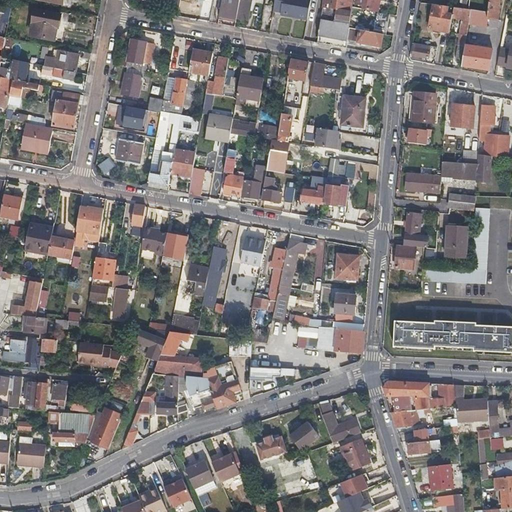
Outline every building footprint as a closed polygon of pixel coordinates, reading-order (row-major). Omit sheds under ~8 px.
[(236,19),(236,18),(238,0),(221,0),(219,16),(236,19)] [(238,0),(236,18),(247,20),(249,9),(250,0),(238,0)] [(273,0),(272,11),(279,12),(279,15),(306,20),(309,0),(273,0)] [(347,40),(348,28),(351,7),(352,0),(323,0),(317,42),(346,47),(347,40)] [(496,0),(488,0),(487,14),(491,15),(495,15),(496,0)] [(448,32),(451,18),(451,15),(445,14),(446,7),(432,5),(428,28),(448,32)] [(466,34),(469,19),(470,11),(452,8),(451,15),(451,18),(461,19),(459,33),(466,34)] [(67,29),(68,21),(69,14),(60,12),(59,15),(34,10),(29,35),(62,42),(64,28),(67,29)] [(470,11),(469,19),(485,22),(487,14),(470,11)] [(375,12),(373,21),(372,30),(384,33),(388,14),(375,12)] [(381,34),(348,28),(347,40),(379,46),(381,34)] [(154,41),(147,39),(135,37),(134,40),(131,39),(126,66),(148,70),(149,63),(150,63),(154,41)] [(462,55),(464,45),(465,42),(458,41),(456,54),(462,55)] [(428,59),(430,46),(415,44),(413,56),(415,56),(415,59),(421,60),(422,57),(428,59)] [(491,50),(464,45),(462,55),(460,66),(488,70),(491,50)] [(511,47),(500,46),(497,65),(511,67),(511,47)] [(188,73),(198,74),(208,76),(212,54),(192,50),(188,73)] [(54,68),(56,68),(63,70),(74,72),(75,72),(78,55),(57,51),(54,68)] [(91,54),(86,53),(81,52),(80,58),(90,60),(91,54)] [(228,60),(223,59),(218,58),(215,75),(225,77),(228,60)] [(9,68),(0,66),(0,76),(0,77),(24,82),(28,63),(14,60),(13,64),(10,63),(9,68)] [(287,78),(296,79),(305,80),(308,63),(290,60),(287,78)] [(324,64),(313,62),(310,86),(323,88),(338,90),(341,80),(323,76),(324,64)] [(56,68),(54,68),(42,65),(40,74),(54,77),(56,68)] [(56,68),(54,77),(62,79),(63,70),(56,68)] [(72,81),(74,72),(63,70),(62,79),(72,81)] [(121,93),(129,95),(138,96),(142,76),(125,72),(121,93)] [(363,74),(362,85),(370,86),(372,75),(363,74)] [(170,114),(175,114),(180,115),(187,78),(176,76),(169,113),(170,114)] [(39,85),(24,82),(0,77),(0,78),(0,106),(5,107),(8,91),(10,91),(10,96),(20,98),(23,87),(38,90),(39,85)] [(207,84),(205,93),(212,94),(221,96),(223,85),(217,84),(216,91),(211,90),(212,85),(207,84)] [(57,100),(78,104),(79,95),(52,91),(50,99),(57,100)] [(212,94),(205,93),(203,104),(210,105),(212,94)] [(234,109),(238,110),(242,110),(245,97),(236,95),(234,109)] [(438,96),(429,95),(419,95),(419,102),(416,102),(414,123),(435,125),(438,96)] [(18,109),(20,98),(10,96),(7,107),(14,108),(18,109)] [(160,112),(161,105),(162,99),(149,96),(147,110),(157,111),(160,112)] [(363,127),(364,113),(365,100),(344,98),(341,125),(363,127)] [(74,129),(78,104),(57,100),(53,125),(74,129)] [(490,156),(507,158),(511,159),(511,154),(510,154),(509,155),(507,155),(508,136),(490,134),(491,124),(494,124),(495,105),(481,104),(479,140),(486,140),(485,155),(490,156)] [(122,105),(122,109),(121,112),(134,115),(135,107),(122,105)] [(451,127),(462,128),(473,128),(475,107),(453,105),(451,127)] [(170,114),(169,113),(160,112),(148,183),(168,186),(170,174),(174,149),(178,129),(180,115),(175,114),(167,161),(162,160),(166,137),(170,114)] [(167,161),(175,114),(170,114),(166,137),(162,160),(167,161)] [(282,117),(278,141),(286,142),(290,115),(282,114),(282,117)] [(26,124),(44,127),(45,122),(44,120),(19,115),(18,118),(12,117),(11,121),(26,124)] [(198,133),(201,119),(180,115),(178,129),(198,133)] [(214,140),(215,137),(218,117),(209,115),(205,138),(214,140)] [(257,119),(254,137),(271,140),(278,141),(282,117),(278,116),(276,127),(262,125),(263,122),(260,121),(260,116),(257,115),(257,119)] [(229,140),(230,133),(232,120),(232,119),(218,117),(215,137),(229,140)] [(230,133),(254,137),(257,119),(251,118),(250,127),(238,125),(238,121),(232,120),(230,133)] [(53,129),(44,127),(26,124),(21,146),(38,149),(37,153),(47,155),(53,129)] [(302,145),(335,149),(337,131),(304,127),(302,145)] [(409,143),(431,144),(432,131),(410,129),(410,134),(407,134),(407,138),(409,138),(409,143)] [(354,135),(353,145),(365,146),(366,136),(354,135)] [(140,165),(141,154),(143,144),(120,139),(116,160),(140,165)] [(267,167),(267,170),(285,173),(290,143),(286,142),(278,141),(271,140),(267,167)] [(195,153),(174,149),(170,174),(191,178),(192,171),(195,153)] [(228,173),(229,169),(230,165),(233,165),(236,151),(227,149),(223,172),(228,173)] [(485,155),(479,154),(478,164),(477,178),(477,182),(489,182),(490,156),(485,155)] [(108,158),(96,166),(102,175),(114,167),(108,158)] [(329,164),(328,168),(327,178),(336,180),(338,159),(330,158),(329,164)] [(442,175),(460,177),(477,178),(478,164),(444,161),(442,175)] [(352,179),(356,165),(347,163),(343,177),(352,179)] [(262,199),(264,189),(267,170),(267,167),(256,165),(253,182),(244,181),(242,196),(262,199)] [(368,166),(367,179),(376,180),(376,166),(368,166)] [(200,173),(192,171),(191,178),(188,194),(200,196),(204,171),(201,170),(200,173)] [(443,176),(425,174),(408,173),(407,190),(441,192),(443,176)] [(233,176),(233,181),(232,186),(225,185),(224,193),(240,196),(243,177),(233,176)] [(326,190),(324,203),(346,206),(349,187),(326,183),(326,187),(326,190)] [(295,188),(291,187),(286,186),(284,202),(292,203),(295,188)] [(282,191),(264,189),(262,199),(280,202),(282,191)] [(302,200),(324,203),(326,190),(322,189),(322,192),(318,192),(310,190),(305,189),(304,189),(302,200)] [(366,206),(372,207),(375,193),(369,192),(366,206)] [(0,214),(0,215),(9,217),(18,219),(22,198),(4,194),(0,214)] [(475,208),(475,207),(476,196),(450,195),(450,209),(475,211),(475,208)] [(101,220),(105,221),(109,222),(113,205),(105,203),(101,220)] [(135,204),(133,214),(131,224),(132,224),(131,227),(141,229),(145,206),(135,204)] [(92,244),(90,252),(89,260),(92,260),(102,210),(88,207),(88,208),(80,206),(76,225),(92,228),(90,244),(92,244)] [(472,270),(423,267),(423,280),(485,284),(490,208),(475,207),(475,208),(475,211),(472,270)] [(409,213),(407,235),(406,246),(429,247),(430,237),(421,236),(422,214),(409,213)] [(35,218),(34,222),(31,238),(26,237),(24,249),(48,253),(51,237),(52,234),(54,221),(35,218)] [(31,238),(34,222),(29,221),(26,237),(31,238)] [(20,227),(16,226),(12,226),(10,235),(18,237),(20,227)] [(445,257),(455,257),(466,258),(468,228),(447,226),(445,257)] [(163,254),(167,234),(158,232),(158,230),(144,227),(140,248),(154,251),(154,253),(163,255),(163,254)] [(261,240),(263,234),(245,230),(243,236),(261,240)] [(167,233),(167,234),(163,254),(173,256),(182,258),(186,237),(167,233)] [(246,238),(238,236),(233,261),(241,262),(246,238)] [(47,254),(56,256),(70,259),(73,241),(51,237),(48,253),(47,254)] [(265,241),(246,238),(241,262),(261,266),(265,241)] [(284,269),(281,286),(292,288),(299,251),(301,241),(290,239),(288,250),(284,269)] [(308,242),(301,241),(299,251),(306,252),(308,242)] [(414,270),(415,259),(416,248),(397,247),(396,268),(414,270)] [(284,269),(288,250),(276,248),(271,277),(274,278),(269,301),(255,298),(253,308),(276,312),(281,286),(284,269)] [(357,279),(358,267),(359,255),(337,254),(335,277),(357,279)] [(77,268),(80,257),(72,256),(70,266),(77,268)] [(110,279),(112,269),(114,260),(94,256),(90,275),(110,279)] [(209,269),(206,289),(210,290),(209,294),(214,295),(215,290),(214,290),(218,265),(210,263),(209,269)] [(205,293),(206,289),(209,269),(191,266),(188,280),(197,282),(195,294),(204,295),(204,293),(205,293)] [(0,270),(0,277),(11,279),(12,273),(0,270)] [(116,287),(117,282),(118,277),(112,276),(110,287),(116,287)] [(41,284),(36,283),(30,282),(25,307),(36,309),(41,284)] [(87,298),(91,299),(95,300),(104,301),(106,286),(90,284),(87,298)] [(292,288),(281,286),(276,312),(275,318),(286,320),(289,304),(291,295),(292,288)] [(112,317),(117,317),(123,318),(125,291),(115,290),(112,317)] [(335,312),(344,313),(353,314),(355,295),(337,293),(335,312)] [(298,296),(291,295),(289,304),(297,306),(298,296)] [(224,311),(225,306),(219,305),(218,304),(216,313),(223,314),(224,311)] [(12,305),(11,315),(24,316),(25,307),(12,305)] [(26,316),(25,324),(24,332),(45,334),(46,318),(26,316)] [(172,325),(170,332),(192,334),(197,335),(199,323),(191,322),(190,325),(181,323),(182,318),(173,316),(172,325)] [(309,319),(303,317),(297,316),(296,322),(308,324),(309,319)] [(54,327),(61,328),(67,329),(68,324),(78,325),(78,322),(55,319),(54,327)] [(323,349),(335,350),(361,353),(363,331),(332,328),(333,321),(320,320),(318,348),(323,349)] [(395,323),(395,335),(395,348),(435,350),(435,347),(474,348),(474,351),(511,352),(511,327),(475,326),(475,323),(436,322),(435,324),(395,323)] [(170,332),(172,325),(150,323),(148,329),(170,332),(166,341),(162,351),(153,372),(162,373),(180,378),(179,382),(187,384),(194,407),(215,400),(212,391),(211,391),(207,369),(203,369),(204,364),(176,357),(179,349),(176,348),(179,339),(189,343),(192,334),(170,332)] [(133,328),(131,332),(129,336),(135,338),(139,328),(133,328)] [(137,341),(162,351),(166,341),(141,331),(137,341)] [(56,348),(56,344),(56,340),(42,339),(41,349),(54,350),(54,348),(56,348)] [(232,339),(231,346),(230,354),(230,355),(251,357),(252,341),(232,339)] [(22,354),(9,352),(4,351),(3,358),(31,363),(30,370),(38,370),(39,363),(33,363),(35,341),(28,340),(27,345),(23,345),(22,354)] [(11,340),(9,352),(22,354),(23,345),(24,342),(11,340)] [(121,355),(124,356),(127,357),(133,343),(127,340),(121,353),(121,355)] [(101,365),(101,366),(108,367),(109,364),(116,365),(121,355),(121,353),(109,352),(110,349),(103,348),(103,345),(79,342),(77,362),(101,365)] [(323,349),(318,348),(309,348),(308,356),(322,358),(323,349)] [(231,361),(207,369),(211,391),(212,391),(215,400),(217,408),(236,402),(233,394),(241,391),(231,361)] [(253,381),(263,381),(273,382),(273,379),(281,379),(281,376),(292,377),(293,369),(251,367),(250,392),(253,392),(253,381)] [(0,393),(6,395),(7,388),(10,388),(11,380),(10,380),(10,376),(2,375),(1,378),(0,377),(0,393)] [(22,377),(18,376),(14,376),(11,408),(19,409),(20,396),(22,377)] [(31,410),(35,410),(37,383),(37,382),(28,382),(27,386),(25,386),(24,395),(27,395),(26,404),(29,404),(31,405),(31,410)] [(420,409),(456,407),(455,398),(454,385),(443,385),(444,397),(429,398),(428,384),(390,382),(384,388),(386,396),(395,395),(409,395),(415,395),(415,402),(416,410),(410,410),(396,411),(391,411),(396,426),(421,424),(420,409)] [(49,412),(56,412),(57,406),(46,405),(47,384),(37,383),(35,410),(49,412)] [(67,385),(61,384),(54,384),(53,398),(60,399),(66,400),(67,385)] [(139,415),(140,413),(141,411),(155,411),(156,389),(146,389),(136,414),(139,415)] [(178,406),(178,402),(179,395),(167,394),(167,399),(159,399),(159,402),(158,403),(157,414),(178,415),(178,413),(178,406)] [(410,410),(409,395),(395,395),(396,411),(410,410)] [(456,407),(457,414),(457,422),(488,420),(487,403),(487,399),(463,400),(463,397),(455,398),(456,407)] [(73,414),(90,415),(91,400),(72,399),(71,410),(73,410),(73,414)] [(186,403),(185,404),(178,406),(178,413),(188,409),(186,403)] [(500,403),(487,403),(488,420),(488,431),(489,439),(511,435),(511,421),(510,421),(511,429),(500,430),(497,410),(501,409),(500,403)] [(121,415),(100,406),(99,407),(96,415),(96,416),(90,434),(88,440),(108,448),(121,415)] [(0,424),(2,425),(2,424),(8,424),(9,410),(0,409),(0,424)] [(56,423),(56,412),(49,412),(48,422),(56,423)] [(331,444),(346,438),(360,432),(355,419),(338,426),(333,412),(322,415),(331,444)] [(92,415),(90,415),(73,414),(65,413),(60,413),(59,429),(54,429),(54,433),(53,441),(86,443),(87,435),(88,433),(90,434),(96,416),(92,415)] [(457,422),(457,414),(446,415),(446,427),(458,426),(457,422)] [(33,431),(33,427),(33,423),(18,422),(18,431),(33,431)] [(301,448),(308,444),(314,440),(310,434),(314,431),(308,422),(291,435),(301,448)] [(129,446),(130,446),(131,445),(136,432),(130,429),(124,444),(129,446)] [(429,429),(416,430),(416,441),(408,441),(409,453),(438,451),(437,439),(430,440),(429,429)] [(478,440),(489,439),(488,431),(478,432),(478,440)] [(287,449),(282,434),(274,437),(266,440),(257,443),(262,458),(287,449)] [(351,471),(361,467),(371,463),(362,439),(341,446),(351,471)] [(0,462),(8,464),(9,442),(0,441),(0,462)] [(46,446),(33,445),(20,444),(18,465),(45,467),(46,446)] [(232,454),(213,463),(222,483),(241,473),(232,454)] [(498,465),(505,465),(511,464),(511,472),(511,454),(498,455),(498,465)] [(206,461),(187,470),(195,489),(215,480),(206,461)] [(433,491),(440,490),(447,489),(444,464),(429,466),(433,491)] [(362,475),(341,483),(346,498),(359,492),(367,488),(362,475)] [(496,490),(498,490),(500,490),(502,509),(511,508),(511,475),(495,478),(496,490)] [(172,482),(164,485),(174,507),(192,498),(184,479),(176,483),(173,484),(172,482)] [(158,489),(140,497),(142,501),(147,511),(162,511),(167,510),(158,489)] [(346,498),(337,502),(341,511),(362,511),(372,508),(368,499),(363,501),(359,492),(346,498)] [(462,511),(461,501),(462,501),(462,493),(439,495),(440,504),(456,503),(456,511),(462,511)] [(282,511),(279,500),(272,503),(275,511),(282,511)] [(129,503),(122,506),(124,511),(147,511),(142,501),(134,504),(131,505),(129,503)]
